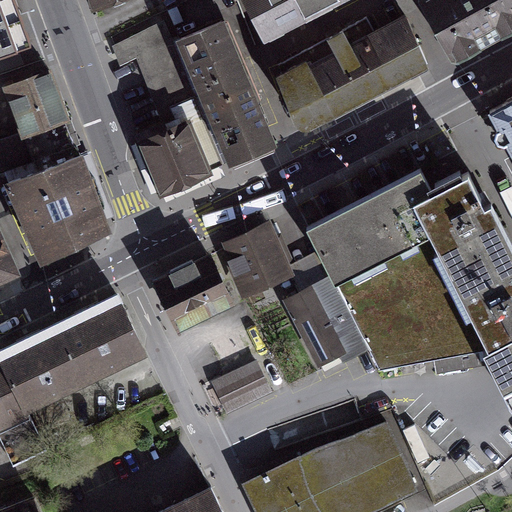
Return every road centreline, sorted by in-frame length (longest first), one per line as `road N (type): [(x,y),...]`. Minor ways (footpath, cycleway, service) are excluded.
road 1 (tertiary): [(456,92),(144,249)]
road 2 (residential): [(207,442),(349,390),(418,383),(473,397),(511,384)]
road 3 (residential): [(56,0),(144,249)]
road 4 (residential): [(123,259),(207,442)]
road 5 (tertiary): [(123,259),(0,321)]
road 6 (residential): [(511,201),(456,92)]
